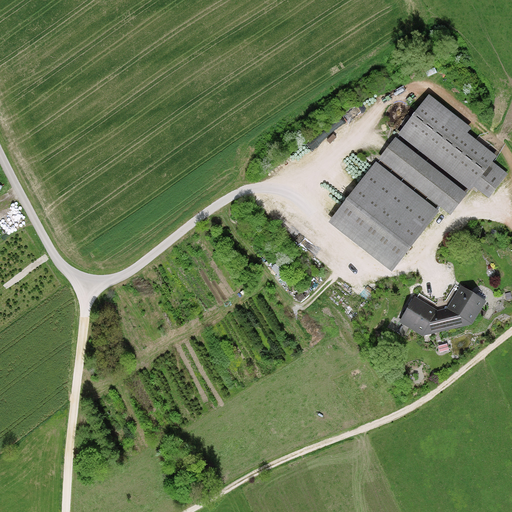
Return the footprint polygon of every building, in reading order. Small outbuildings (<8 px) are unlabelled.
[(467,130),(427,98),(399,135),(470,190),(475,183),(489,195),(505,175),(490,163),(495,157),(465,133),(467,130)] [(451,215),(467,194),(396,139),(380,160),(451,215)] [(437,210),(377,164),(336,216),(396,262),(437,210)] [(483,302),(462,289),(449,310),(470,323),(483,302)] [(437,313),(415,300),(402,321),(424,334),(437,313)] [(449,310),(437,313),(424,334),(470,323),(449,310)]
